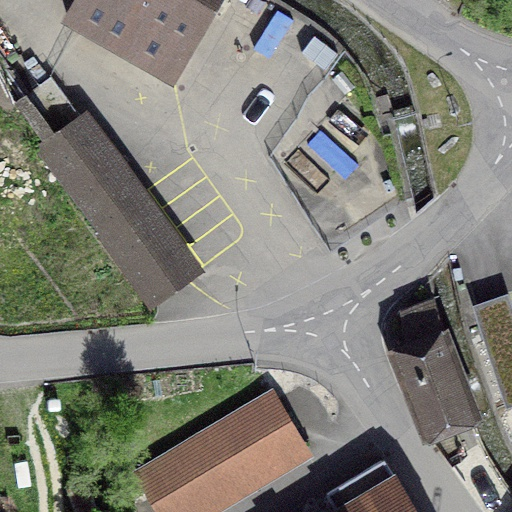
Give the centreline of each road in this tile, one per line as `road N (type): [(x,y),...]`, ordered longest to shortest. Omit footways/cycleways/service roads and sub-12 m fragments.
road 1 (unclassified): [(0,359),(181,345),(327,319)]
road 2 (unclassified): [(327,319),(484,191),(511,130)]
road 3 (residential): [(447,511),(327,319)]
road 4 (unclassified): [(511,81),(393,0)]
